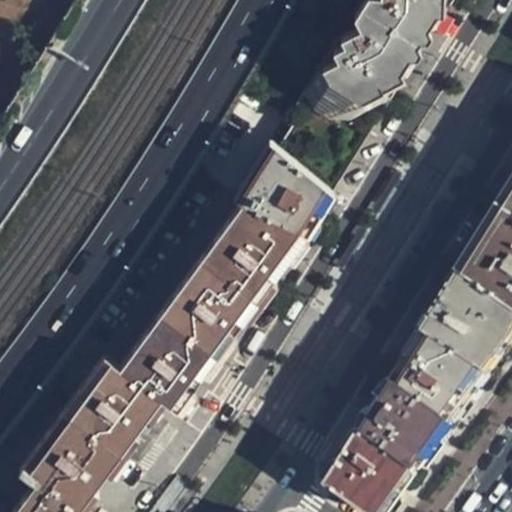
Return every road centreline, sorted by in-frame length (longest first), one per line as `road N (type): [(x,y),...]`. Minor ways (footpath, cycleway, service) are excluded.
road 1 (secondary): [(488,0),(237,397),(150,511)]
road 2 (trunk): [(0,392),(71,301),(258,0)]
road 3 (secondary): [(287,488),(511,123)]
road 4 (trunk): [(118,0),(0,191)]
